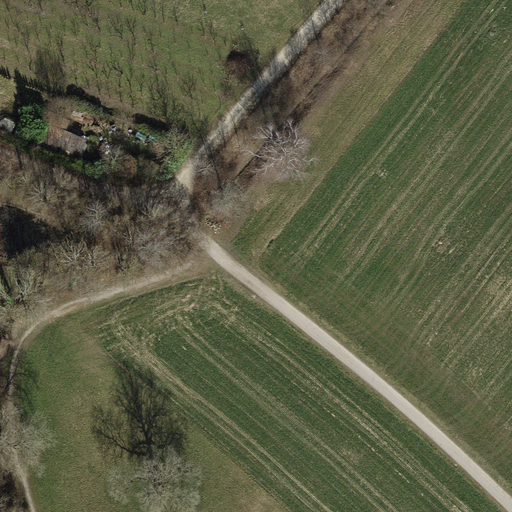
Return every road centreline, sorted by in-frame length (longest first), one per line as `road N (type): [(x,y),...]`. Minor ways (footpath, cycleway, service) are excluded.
road 1 (track): [(511,507),(174,207)]
road 2 (track): [(174,207),(196,162),(338,0)]
road 3 (track): [(174,207),(0,151)]
